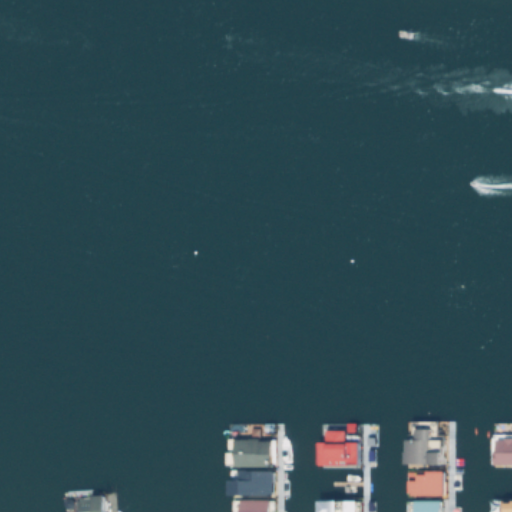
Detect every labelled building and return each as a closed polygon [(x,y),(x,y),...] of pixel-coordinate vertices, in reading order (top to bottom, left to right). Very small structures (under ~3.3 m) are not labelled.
[(351,429),(351,440),(364,440),(364,464),(318,464),(318,440),(332,440),(332,429),(351,429)] [(433,430),(433,438),(447,438),(447,464),(407,464),(408,438),(419,438),(419,430),(433,430)] [(511,435),(511,464),(492,464),(492,441),(495,441),(496,435),(511,435)] [(269,441),(268,472),(225,471),(225,440),(269,441)] [(448,473),(448,496),(415,496),(415,473),(448,473)] [(109,498),(108,511),(81,511),(82,497),(109,498)] [(365,498),(365,511),(322,511),(322,497),(365,498)] [(246,511),(246,501),(277,501),(277,511),(246,511)] [(444,503),(444,511),(419,511),(419,503),(444,503)]
